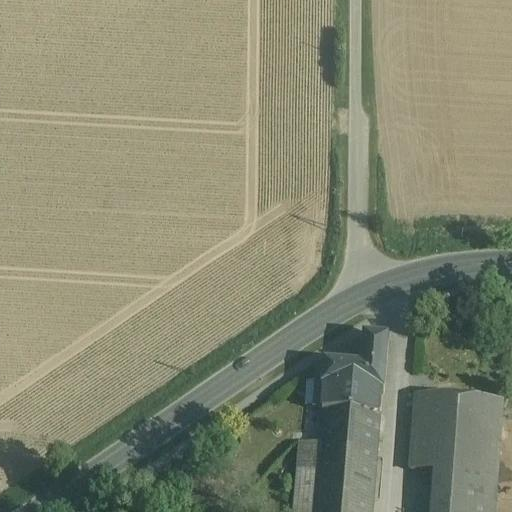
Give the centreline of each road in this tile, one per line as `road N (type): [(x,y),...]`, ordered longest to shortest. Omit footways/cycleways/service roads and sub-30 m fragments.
road 1 (secondary): [(40,511),(368,295)]
road 2 (residential): [(359,0),(360,247),(368,295)]
road 3 (secondary): [(368,295),(458,267),(511,265)]
